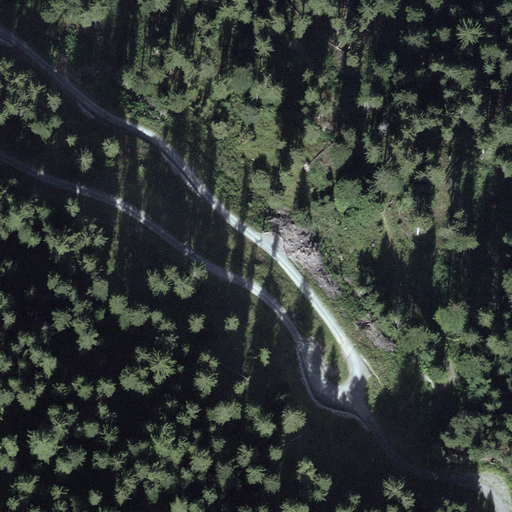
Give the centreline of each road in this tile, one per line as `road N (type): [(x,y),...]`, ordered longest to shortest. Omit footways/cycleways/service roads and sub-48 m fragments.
road 1 (track): [(0,156),(107,198),(261,294),(281,313),(324,390),(345,393),(358,379),(350,351),(293,275),(162,145),(94,108),(0,32)]
road 2 (track): [(224,0),(243,37),(281,39),(303,53),(344,118),(374,181),(397,263),(453,371),(439,390)]
road 3 (track): [(350,390),(402,464),(437,478),(495,481)]
